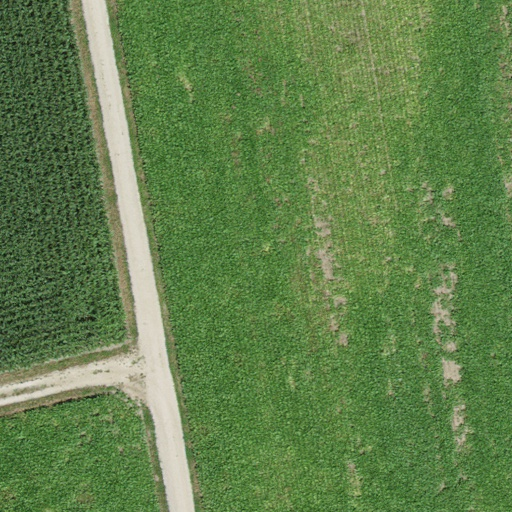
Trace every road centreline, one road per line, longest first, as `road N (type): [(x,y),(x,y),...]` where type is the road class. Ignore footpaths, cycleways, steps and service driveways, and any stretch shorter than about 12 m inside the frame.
road 1 (track): [(169,511),(81,0)]
road 2 (track): [(0,390),(142,357)]
